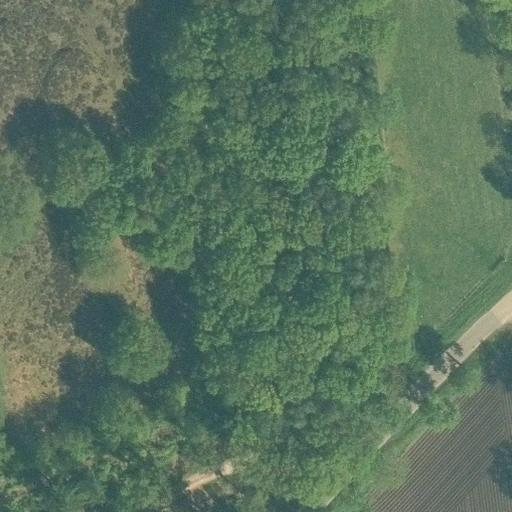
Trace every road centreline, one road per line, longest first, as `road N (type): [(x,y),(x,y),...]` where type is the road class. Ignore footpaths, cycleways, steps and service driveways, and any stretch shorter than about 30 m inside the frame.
road 1 (tertiary): [(308,511),(424,380),(511,303)]
road 2 (track): [(144,511),(232,466),(277,465),(335,478)]
